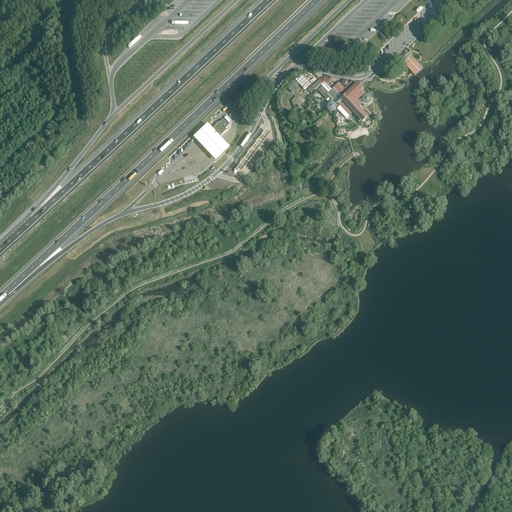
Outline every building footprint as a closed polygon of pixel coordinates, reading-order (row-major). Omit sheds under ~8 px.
[(412,72),(414,75),(422,68),(414,60),(410,56),(403,63),(412,72)] [(305,88),(310,84),(300,74),(300,73),(294,79),(295,80),(299,85),(304,89),(305,88)] [(310,84),(305,88),(311,95),(317,90),(324,98),(324,97),(325,99),(328,102),(330,103),(331,102),(333,103),(331,103),(330,103),(328,104),(327,106),(326,108),(327,110),(328,111),(329,112),(330,113),(330,114),(332,114),(334,113),(333,112),(335,112),(336,110),(336,108),(336,107),(338,105),(339,105),(340,106),(337,109),(346,119),(349,116),(353,113),(362,123),(368,117),(358,107),(363,103),(365,104),(367,105),(368,104),(370,103),(371,102),(372,100),(371,99),(371,98),(370,96),(368,95),(367,95),(365,95),(363,96),(362,98),(362,99),(359,101),(358,100),(364,94),(361,91),(363,88),(357,83),(355,85),(353,83),(352,81),(348,85),(348,84),(348,83),(348,81),(347,81),(346,80),(345,80),(344,80),(343,81),(342,82),(342,83),(342,84),(342,85),(343,86),(345,86),(346,86),(344,88),(342,86),(339,82),(333,87),(333,88),(331,90),(326,84),(328,84),(329,83),(331,80),(329,79),(324,78),(319,79),(312,86),(310,84)] [(295,80),(287,88),(292,93),(294,91),(293,90),(299,85),(295,80)] [(212,130),(219,137),(227,130),(219,123),(212,130)] [(219,137),(212,130),(207,125),(193,138),(215,161),(229,148),(219,137)] [(266,130),(236,170),(241,174),(271,133),(266,130)]
